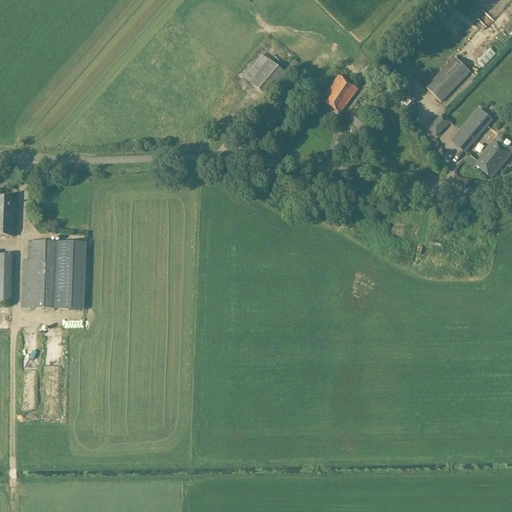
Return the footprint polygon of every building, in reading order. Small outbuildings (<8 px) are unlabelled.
[(488,3),(484,9),(493,17),(498,11),(488,3)] [(490,50),(477,63),(484,70),(497,57),(490,50)] [(288,77),(263,56),(243,79),(268,100),(288,77)] [(455,59),(426,89),(441,103),(470,73),(455,59)] [(294,61),(288,69),(291,72),(298,64),(294,61)] [(327,96),(322,102),(340,115),(358,90),(339,77),(326,95),(327,96)] [(314,98),(295,83),(291,86),(298,92),(296,94),(309,104),(314,98)] [(415,102),(407,89),(395,96),(404,110),(415,102)] [(290,92),(287,96),(287,95),(267,119),(273,123),(292,100),(291,99),(294,96),(290,92)] [(377,128),(375,127),(371,124),(371,123),(355,110),(346,121),(352,125),(348,130),(366,143),(369,138),(377,128)] [(465,154),(493,121),(480,110),(452,142),(465,154)] [(426,129),(437,138),(451,121),(439,112),(426,129)] [(495,144),(479,164),(470,157),(465,162),(474,170),(476,167),(490,179),(510,156),(495,144)] [(0,238),(12,239),(13,222),(14,201),(0,200),(0,238)] [(84,244),(65,243),(28,242),(27,261),(23,261),(22,309),(63,311),(81,311),(84,244)] [(12,257),(0,256),(0,303),(11,304),(12,257)]
